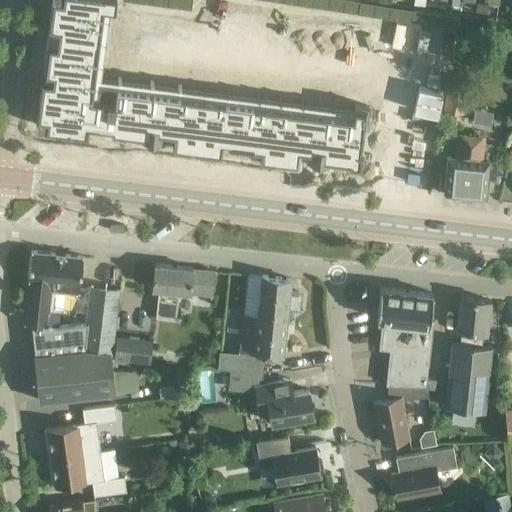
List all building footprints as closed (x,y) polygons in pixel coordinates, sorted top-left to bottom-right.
[(60,0),(44,113),(359,160),(367,107),(117,69),(113,98),(94,95),(107,0),(60,0)] [(131,0),(190,8),(191,0),(131,0)] [(267,0),(457,30),(460,15),(361,0),(267,0)] [(449,65),(453,42),(441,40),(436,62),(449,65)] [(450,78),(444,109),(465,113),(471,83),(450,78)] [(456,156),(447,155),(443,193),(486,197),(490,159),(481,158),(483,137),(459,134),(456,156)] [(27,310),(26,323),(33,324),(36,353),(34,353),(40,400),(116,392),(111,354),(113,354),(120,288),(89,284),(85,322),(59,325),(60,312),(57,312),(57,308),(75,310),(77,292),(79,292),(83,256),(32,251),(29,279),(30,279),(27,310)] [(156,264),(153,287),(160,288),(156,317),(160,317),(159,329),(175,331),(176,319),(179,295),(191,296),(212,299),(214,272),(194,269),(156,264)] [(219,368),(230,369),(262,373),(262,371),(262,369),(264,351),(283,353),(288,311),(296,311),(300,308),(301,294),(298,291),(290,290),(291,279),(263,276),(258,316),(246,315),(242,353),(221,351),(219,368)] [(380,286),(377,318),(378,318),(383,318),(430,322),(433,292),(432,292),(382,287),(382,286),(380,286)] [(482,347),(484,332),(487,333),(490,300),(462,297),(458,329),(462,330),(460,345),(453,344),(446,410),(486,414),(493,348),(482,347)] [(383,318),(380,347),(391,348),(387,383),(407,383),(427,384),(433,322),(430,322),(383,318)] [(116,335),(113,359),(114,359),(113,363),(125,364),(125,360),(150,363),(153,339),(116,335)] [(230,369),(228,389),(257,392),(260,410),(271,408),(273,421),(314,414),(309,388),(292,391),(290,378),(261,384),(262,373),(230,369)] [(427,384),(407,383),(409,399),(428,396),(427,384)] [(402,396),(374,401),(382,441),(410,436),(402,396)] [(52,456),(100,450),(96,422),(117,419),(115,404),(82,408),(85,424),(48,429),(52,456)] [(437,445),(434,430),(424,432),(419,439),(421,448),(437,445)] [(300,481),(302,478),(321,475),(320,467),(323,464),(322,455),(317,453),(316,445),(292,450),(289,434),(258,440),(261,456),(274,454),(279,482),(293,480),(296,482),(300,481)] [(192,440),(179,442),(181,451),(193,450),(192,440)] [(399,470),(393,471),(398,497),(440,489),(437,469),(457,465),(454,445),(396,456),(399,470)] [(100,450),(52,456),(56,484),(92,480),(94,495),(126,491),(124,475),(104,478),(100,450)] [(325,505),(322,492),(275,500),(277,511),(332,511),(331,504),(325,505)] [(508,495),(483,500),(485,511),(510,511),(511,511),(508,495)] [(95,511),(95,509),(84,511),(83,501),(49,505),(50,511),(95,511)] [(418,511),(454,511),(453,502),(418,509),(418,511)]
